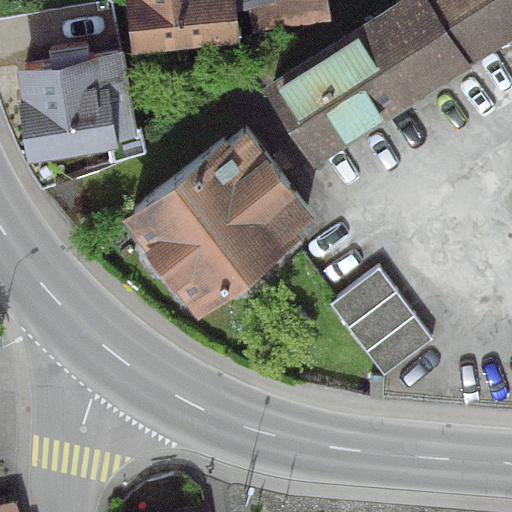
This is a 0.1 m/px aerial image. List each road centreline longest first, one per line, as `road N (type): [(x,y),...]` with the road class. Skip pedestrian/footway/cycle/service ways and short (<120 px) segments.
road 1 (tertiary): [(117,357),(181,398),(266,433),(511,460)]
road 2 (tertiary): [(0,224),(51,295),(117,357)]
road 3 (residential): [(117,357),(83,423),(69,511)]
